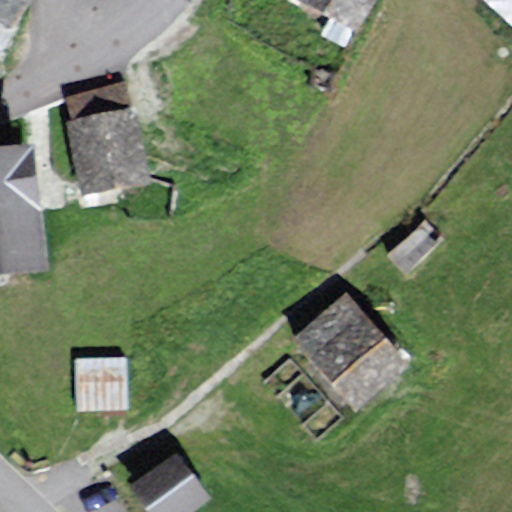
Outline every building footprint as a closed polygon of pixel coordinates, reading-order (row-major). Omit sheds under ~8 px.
[(0,0),(0,33),(22,0),(0,0)] [(368,0),(312,0),(328,9),(355,24),(368,0)] [(511,0),(496,0),(511,12),(511,0)] [(128,104),(57,120),(74,196),(145,180),(128,104)] [(25,149),(0,151),(0,264),(38,260),(25,149)] [(440,244),(422,225),(384,261),(402,280),(440,244)] [(340,298),(288,348),(355,418),(407,368),(340,298)] [(117,361),(73,364),(76,416),(121,414),(117,361)] [(165,452),(116,489),(133,511),(197,511),(206,506),(165,452)]
